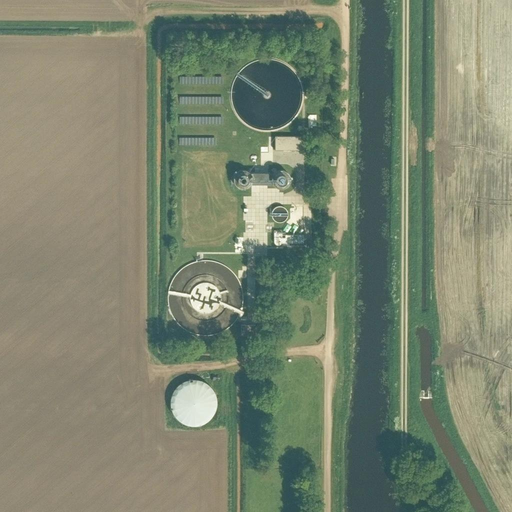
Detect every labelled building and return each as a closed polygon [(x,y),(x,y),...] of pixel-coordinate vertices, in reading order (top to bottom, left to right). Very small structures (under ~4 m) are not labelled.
[(275,135),(275,150),(302,150),(302,136),(275,135)] [(243,169),(241,169),(239,170),(237,171),(235,173),(234,174),(233,176),(233,178),(233,181),(234,183),(235,185),(236,186),(238,187),(240,188),(242,189),(245,188),(247,188),(248,187),(250,185),(252,183),(272,184),(274,186),(276,187),(278,188),(280,188),(282,188),(284,188),(286,186),(288,185),(289,183),(290,181),(290,179),(290,177),(290,175),(288,173),(287,171),(285,170),(283,169),(281,169),(279,169),(277,170),(275,171),(273,173),(250,173),(249,172),(247,170),(245,170),(243,169)] [(286,244),(294,244),(294,233),(275,233),(275,244),(286,244)] [(241,336),(255,336),(255,325),(241,325),(241,336)] [(193,378),(189,379),(185,380),(182,382),(178,384),(176,386),(173,390),(172,393),(170,397),(170,401),(170,404),(171,408),(172,412),(174,415),(177,418),(180,421),(183,423),(186,424),(190,425),(194,425),(198,425),(202,424),(205,422),(208,420),(211,417),(213,414),(215,411),(216,407),(217,403),(217,399),(216,395),(215,392),(213,388),(210,385),(207,383),(204,381),(200,379),(196,379),(193,378)]
